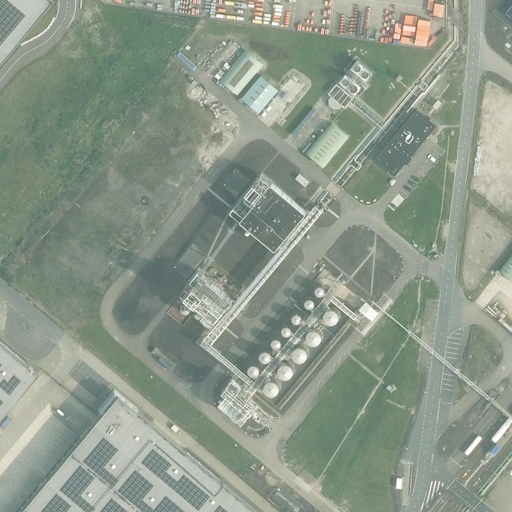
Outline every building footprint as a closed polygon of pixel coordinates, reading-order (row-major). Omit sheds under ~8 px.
[(0,0),(0,62),(52,1),(50,0),(0,0)] [(363,29),(361,38),(414,45),(414,41),(406,40),(407,35),(363,29)] [(264,65),(245,50),(220,80),(238,96),(264,65)] [(352,98),(373,73),(357,60),(336,85),(336,84),(328,94),(344,108),(352,98)] [(262,116),(281,93),(264,78),(244,101),(262,116)] [(438,100),(433,106),(437,110),(442,104),(438,100)] [(417,110),(375,160),(394,176),(436,126),(417,110)] [(323,169),(349,137),(331,123),(305,154),(323,169)] [(230,212),(275,249),(307,212),(261,174),(230,212)] [(511,280),(511,255),(500,271),(511,280)] [(325,300),(325,299),(324,296),(323,294),(321,292),(317,291),(316,291),(313,292),(311,293),(309,296),(308,299),(309,302),(310,305),(312,306),(316,307),(319,307),(321,306),(322,305),(324,303),(325,300)] [(301,327),(300,324),(298,321),(296,319),(293,319),(290,319),(289,319),(287,321),(285,323),(284,327),(285,330),(287,333),(290,335),(292,335),(295,335),(298,333),(300,330),(301,327)] [(335,330),(334,327),(332,324),(330,322),(327,322),(324,322),(322,323),(321,324),(319,326),(318,329),(319,333),(320,336),(322,337),(323,338),(326,338),(329,338),(332,336),(334,333),(335,330)] [(0,417),(36,374),(0,343),(0,417)] [(279,353),(279,352),(278,349),(277,347),(276,346),(274,345),(271,344),(268,344),(265,346),(263,349),(262,352),(263,355),(264,357),(265,358),(267,360),(270,361),(273,360),(275,359),(276,358),(278,356),(279,353)] [(314,354),(314,353),(313,350),(312,348),(310,346),(308,346),(306,345),(303,346),(300,347),(298,350),(297,353),(297,355),(298,357),(300,359),(302,361),(305,362),(308,361),(309,361),(311,359),(313,357),(314,354)] [(261,377),(261,373),(259,371),(256,369),(254,368),(250,369),(247,371),(246,373),(245,376),(245,379),(247,382),(248,383),(250,384),(253,385),(256,384),(259,383),(261,380),(261,377)] [(294,380),(293,376),(292,374),(289,372),(286,372),(283,372),(280,374),(278,376),(278,380),(278,383),(280,385),(281,387),(283,388),(286,388),(289,388),(291,386),(293,383),(294,380)] [(275,402),(275,398),(273,396),(271,394),(269,393),(266,393),(264,393),(262,394),(259,396),(257,399),(257,402),(257,404),(258,406),(260,409),(263,411),(265,411),(268,411),(269,411),(272,409),(275,406),(275,402)] [(255,511),(115,394),(101,410),(102,411),(98,416),(16,511),(255,511)] [(497,444),(491,451),(494,454),(500,447),(497,444)]
